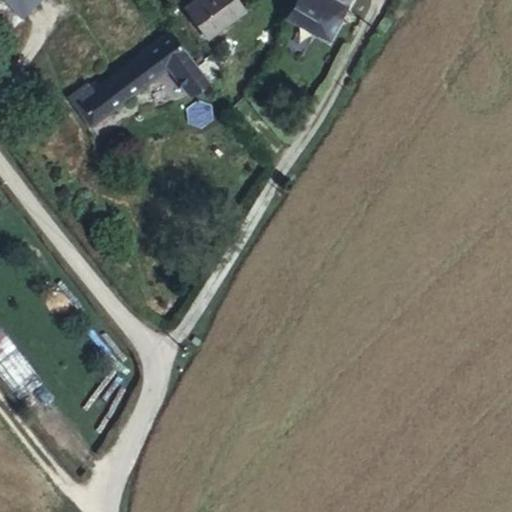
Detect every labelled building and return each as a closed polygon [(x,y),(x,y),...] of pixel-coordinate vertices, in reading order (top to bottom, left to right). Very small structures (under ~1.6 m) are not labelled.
[(52,0),(6,0),(0,6),(0,9),(18,30),(52,0)] [(205,42),(247,14),(237,0),(191,0),(182,6),(205,42)] [(308,0),(305,0),(294,20),(334,46),(354,16),(336,4),(330,13),(308,0)] [(212,77),(177,32),(102,91),(97,85),(70,107),(93,135),(177,71),(193,91),(212,77)] [(0,328),(0,376),(18,400),(42,381),(0,328)]
